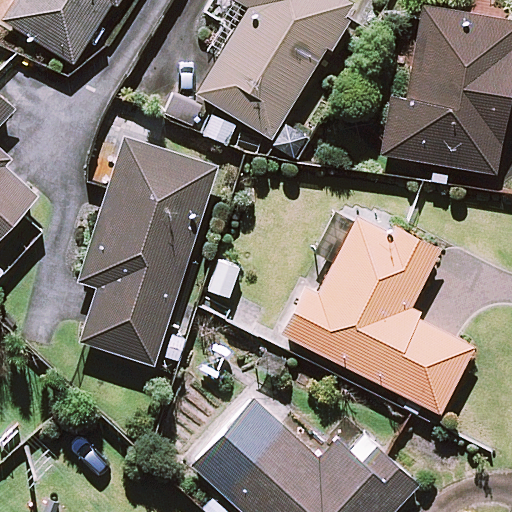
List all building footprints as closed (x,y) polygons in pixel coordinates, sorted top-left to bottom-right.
[(1,0),(9,4),(1,16),(72,59),(107,0),(114,0),(115,0),(1,0)] [(346,0),(247,0),(195,90),(269,133),(346,0)] [(511,53),(511,15),(420,0),(403,96),(388,93),(378,149),(492,168),(511,53)] [(0,162),(0,148),(0,116),(11,105),(0,95),(0,228),(33,193),(30,190),(0,162)] [(214,162),(123,133),(78,275),(97,281),(79,337),(152,360),(214,162)] [(436,246),(357,206),(316,287),(303,280),(279,328),(437,408),(470,343),(404,309),(436,246)] [(246,259),(219,250),(205,291),(232,300),(246,259)] [(316,456),(279,422),(219,488),(246,511),(386,511),(414,483),(347,422),(316,456)]
